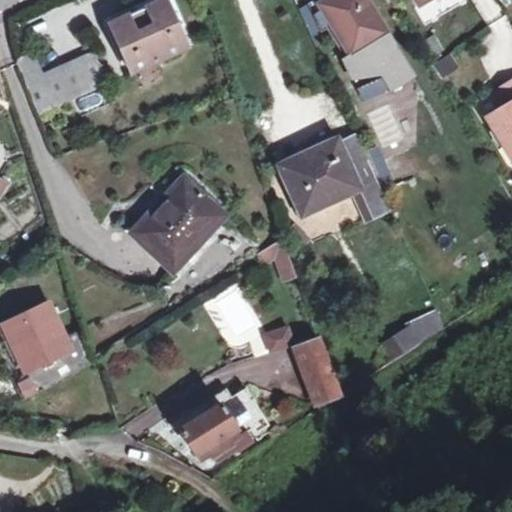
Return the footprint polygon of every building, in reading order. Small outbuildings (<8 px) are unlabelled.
[(163,0),(109,24),(132,72),(186,47),(163,0)] [(365,0),(326,0),(320,4),(350,55),(385,34),(365,0)] [(421,40),(431,58),(444,51),(434,33),(421,40)] [(443,78),(458,66),(447,53),(432,65),(443,78)] [(96,54),(43,77),(32,56),(17,62),(38,115),(110,83),(96,54)] [(0,76),(0,107),(8,100),(0,76)] [(511,78),(495,89),(504,104),(486,115),(509,153),(511,151),(511,78)] [(302,213),(355,188),(375,179),(356,135),(338,143),(336,139),(316,148),(280,165),(282,170),(302,213)] [(375,179),(355,188),(369,218),(390,209),(375,179)] [(176,206),(194,187),(186,180),(168,199),(176,206)] [(154,243),(177,264),(223,214),(194,187),(176,206),(168,199),(162,193),(150,206),(156,212),(135,234),(150,248),(154,243)] [(276,241),(281,252),(286,250),(281,238),(276,241)] [(281,252),(276,241),(258,253),(263,263),(281,252)] [(154,243),(150,248),(173,270),(177,264),(154,243)] [(95,356),(83,319),(78,321),(81,328),(64,336),(49,305),(5,326),(25,371),(14,376),(25,398),(98,366),(95,356)] [(414,325),(424,338),(445,324),(438,307),(411,321),(414,325)] [(286,324),(261,331),(267,352),(292,346),(286,324)] [(424,338),(414,325),(385,343),(394,358),(424,338)] [(319,339),(296,348),(318,405),(340,396),(319,339)] [(233,447),(235,446),(233,443),(242,438),(241,435),(251,430),(225,390),(175,422),(180,430),(197,455),(199,454),(204,462),(210,458),(213,461),(215,459),(218,464),(236,451),(233,447)]
